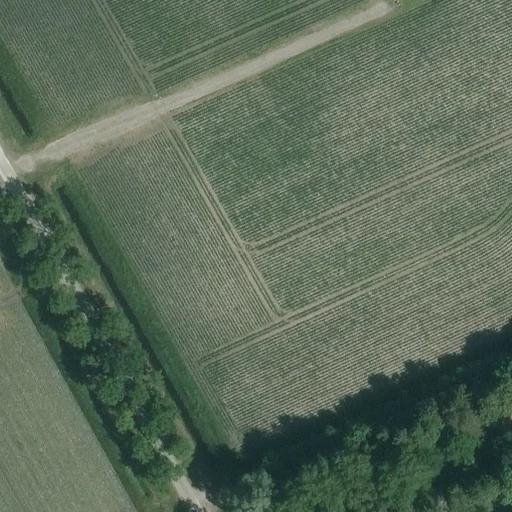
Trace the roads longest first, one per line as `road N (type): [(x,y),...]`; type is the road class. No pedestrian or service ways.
road 1 (unclassified): [(198,511),(7,168)]
road 2 (track): [(194,506),(511,353)]
